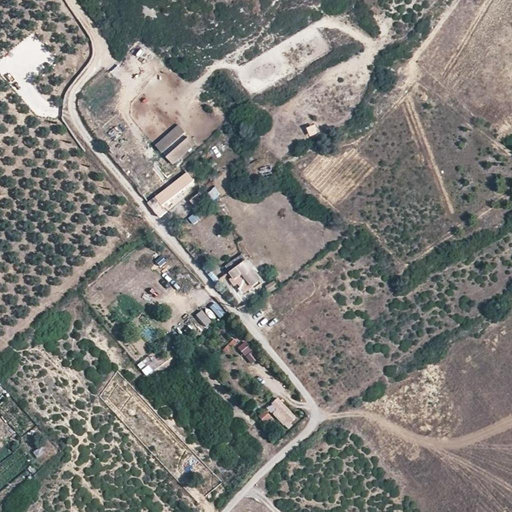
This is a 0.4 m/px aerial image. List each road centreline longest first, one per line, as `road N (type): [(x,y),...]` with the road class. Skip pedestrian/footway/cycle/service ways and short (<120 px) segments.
road 1 (unclassified): [(226,511),(308,430),(311,400),(149,211)]
road 2 (track): [(72,0),(105,56),(73,99),(74,115),(149,211)]
